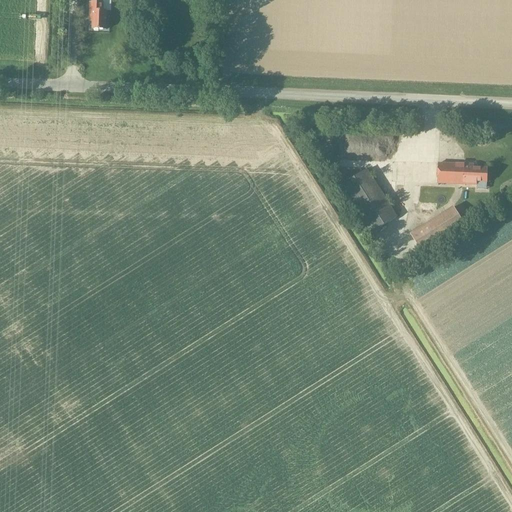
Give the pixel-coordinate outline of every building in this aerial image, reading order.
[(105,30),(106,11),(102,11),(103,3),(89,2),(89,16),(92,16),(91,29),(105,30)] [(437,163),(436,183),(476,185),(476,182),(486,182),(487,168),(473,168),(473,165),(437,163)] [(370,234),(397,217),(366,169),(340,185),(370,234)] [(462,224),(451,207),(410,233),(421,250),(462,224)] [(380,237),(387,244),(393,238),(386,231),(380,237)]
